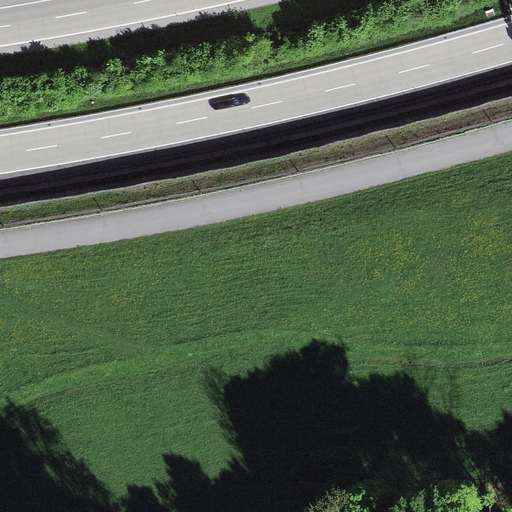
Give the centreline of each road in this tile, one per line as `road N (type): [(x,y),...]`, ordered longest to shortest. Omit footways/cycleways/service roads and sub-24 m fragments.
road 1 (motorway): [(0,155),(239,112),(511,43)]
road 2 (unclassified): [(0,245),(209,209),(511,134)]
road 3 (track): [(511,348),(437,353),(262,338),(147,358),(0,304)]
road 4 (motorway): [(149,0),(0,26)]
